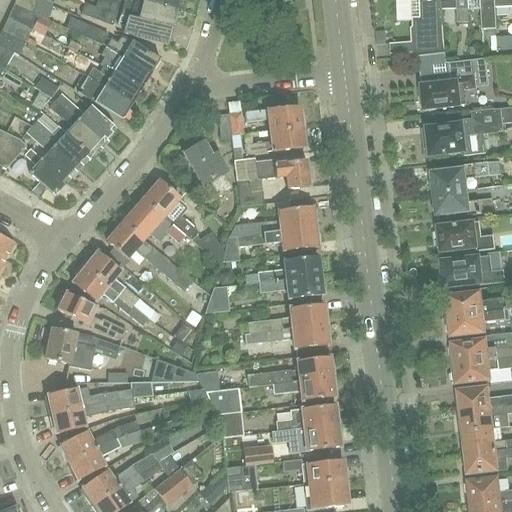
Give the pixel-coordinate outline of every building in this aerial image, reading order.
[(33,15),(37,1),(33,0),(15,0),(14,6),(14,7),(33,15)] [(98,0),(95,8),(116,16),(119,4),(102,0),(98,0)] [(175,13),(178,0),(132,0),(132,1),(143,4),(175,13)] [(444,40),(440,1),(440,0),(411,0),(412,19),(412,23),(413,23),(415,27),(411,31),(413,56),(418,56),(445,51),(444,41),(444,40)] [(481,0),(483,31),(497,30),(495,0),(481,0)] [(511,0),(495,0),(497,30),(498,30),(497,9),(511,8),(511,0)] [(120,17),(171,29),(175,13),(143,4),(132,1),(129,14),(121,12),(120,17)] [(112,27),(116,16),(95,8),(95,9),(85,6),(81,17),(112,27)] [(14,7),(7,20),(32,31),(37,18),(33,16),(33,15),(14,7)] [(457,24),(469,24),(468,12),(468,11),(457,11),(457,24)] [(134,40),(166,47),(171,29),(120,17),(116,28),(124,30),(122,36),(134,40)] [(7,20),(2,31),(25,44),(32,31),(7,20)] [(101,47),(108,36),(71,21),(66,31),(101,47)] [(0,34),(0,46),(14,55),(19,58),(25,44),(2,31),(0,34)] [(106,49),(122,60),(150,78),(160,62),(132,44),(126,41),(121,39),(117,44),(111,41),(106,49)] [(113,74),(141,92),(150,78),(122,60),(106,49),(101,58),(105,59),(100,66),(113,74)] [(487,83),(485,61),(449,65),(451,81),(442,82),(442,86),(422,88),(423,99),(420,99),(421,109),(424,109),(425,112),(460,108),(461,108),(467,107),(465,92),(475,91),(475,85),(487,83)] [(87,79),(103,89),(131,107),(141,92),(113,74),(100,66),(100,67),(104,69),(100,74),(93,70),(87,79)] [(131,107),(103,89),(87,79),(80,90),(83,92),(80,96),(122,122),(131,107)] [(42,81),(34,90),(50,100),(58,90),(42,81)] [(56,103),(78,123),(102,145),(114,132),(90,110),(83,116),(62,97),(56,103)] [(72,128),(66,135),(90,158),(102,145),(78,123),(56,103),(50,109),(72,128)] [(495,111),(472,114),(472,121),(463,122),(463,123),(448,124),(449,127),(427,130),(429,145),(425,146),(426,158),(465,154),(466,157),(485,155),(483,137),(499,135),(499,133),(503,132),(503,125),(511,124),(511,109),(495,112),(495,111)] [(287,110),(245,115),(246,125),(267,122),(269,134),(301,130),(299,110),(288,111),(287,110)] [(241,114),(228,116),(231,138),(243,137),(241,117),(241,115),(241,114)] [(33,129),(78,171),(90,158),(66,135),(58,129),(51,135),(38,124),(33,129)] [(48,155),(41,162),(65,184),(78,171),(33,129),(26,136),(48,155)] [(301,130),(269,134),(270,146),(245,149),(246,158),(304,150),(301,130)] [(0,168),(5,171),(22,153),(25,148),(18,142),(0,133),(0,168)] [(197,190),(202,187),(203,188),(209,185),(219,202),(229,196),(226,191),(230,189),(223,177),(228,174),(217,155),(211,158),(203,144),(183,155),(197,178),(192,180),(197,190)] [(241,151),(232,151),(233,163),(242,162),(241,151)] [(25,157),(36,168),(29,175),(53,198),(65,184),(41,162),(30,152),(25,157)] [(287,191),(309,189),(305,162),(274,166),(274,162),(251,164),(251,161),(242,162),(233,163),(240,209),(263,206),(261,194),(250,195),(248,183),(286,179),(287,191)] [(432,174),(433,181),(430,183),(431,191),(434,192),(435,196),(467,193),(465,180),(490,177),(488,163),(462,167),(463,171),(432,174)] [(196,237),(197,236),(197,233),(181,219),(187,211),(185,207),(179,202),(179,201),(159,183),(143,202),(185,238),(219,267),(224,254),(211,235),(200,241),(196,237)] [(468,213),(468,217),(494,214),(493,200),(468,203),(467,193),(435,196),(435,198),(432,201),(433,208),(436,209),(437,216),(468,213)] [(143,202),(123,225),(144,243),(150,237),(159,244),(166,236),(178,246),(178,248),(188,255),(195,248),(184,239),(185,238),(143,202)] [(237,239),(314,230),(311,209),(291,212),(290,203),(263,206),(265,215),(278,214),(279,222),(234,227),(229,240),(237,239)] [(437,240),(440,242),(441,253),(463,251),(463,254),(494,250),(493,238),(476,240),(474,224),(438,228),(439,230),(436,233),(437,240)] [(114,250),(107,257),(122,270),(130,261),(128,259),(135,252),(144,261),(182,294),(191,283),(165,260),(154,250),(153,250),(144,243),(123,225),(107,243),(114,250)] [(282,244),(283,253),(316,249),(314,230),(237,239),(238,250),(282,244)] [(0,257),(5,260),(14,245),(0,237),(0,257)] [(122,270),(107,257),(104,260),(97,254),(84,270),(119,297),(145,319),(151,311),(114,281),(120,273),(122,270)] [(443,264),(443,267),(440,268),(441,277),(444,278),(445,284),(448,283),(449,287),(467,285),(468,287),(504,283),(503,273),(492,274),(490,258),(443,264)] [(259,285),(319,278),(317,259),(284,263),(285,272),(244,277),(246,287),(259,285)] [(139,326),(145,319),(119,297),(84,270),(72,285),(95,304),(102,296),(139,326)] [(287,292),(288,302),(322,298),(319,278),(259,285),(260,296),(287,292)] [(448,311),(449,319),(509,312),(509,311),(511,310),(511,300),(481,304),(480,294),(447,298),(447,300),(444,302),(445,310),(448,311)] [(78,322),(83,324),(82,326),(112,340),(121,342),(126,332),(102,321),(101,324),(92,319),(97,310),(66,296),(58,312),(72,319),(70,322),(77,325),(78,322)] [(249,336),(325,327),(323,307),(289,311),(290,320),(248,326),(249,336)] [(451,338),(485,334),(484,325),(510,322),(509,312),(449,319),(450,324),(447,326),(447,334),(451,335),(451,338)] [(248,347),(266,344),(293,341),(294,350),(327,347),(325,327),(249,336),(246,336),(248,347)] [(91,348),(93,339),(76,335),(51,330),(45,361),(68,366),(68,368),(90,372),(95,349),(91,348)] [(455,366),(490,362),(511,359),(511,347),(487,351),(486,341),(452,345),(453,347),(449,350),(450,357),(454,358),(455,366)] [(273,387),(331,380),(329,359),(297,363),(298,373),(290,374),(290,373),(247,378),(249,390),(273,387)] [(457,385),(490,381),(489,371),(511,368),(511,359),(490,362),(455,366),(456,372),(452,374),(453,382),(457,383),(457,385)] [(194,375),(156,361),(151,384),(198,383),(194,375)] [(196,376),(207,395),(219,393),(217,373),(196,376)] [(331,380),(273,387),(274,396),(301,393),(302,403),(334,399),(331,380)] [(136,385),(138,419),(156,418),(155,384),(136,385)] [(49,418),(104,406),(128,400),(132,400),(131,392),(101,395),(90,398),(88,388),(47,397),(49,406),(47,407),(49,418)] [(459,403),(460,414),(511,407),(511,397),(489,400),(488,389),(458,392),(458,394),(456,396),(457,402),(459,403)] [(207,395),(210,403),(215,417),(238,414),(237,390),(219,393),(207,395)] [(128,400),(104,406),(49,418),(51,427),(54,426),(56,436),(85,429),(83,419),(106,414),(105,414),(112,412),(133,409),(132,400),(128,400)] [(462,431),(463,432),(493,429),(491,417),(511,414),(511,407),(460,414),(461,421),(459,423),(460,429),(462,431)] [(272,434),(272,435),(337,428),(335,408),(290,413),(291,422),(276,424),(277,434),(272,434)] [(240,437),(238,414),(215,417),(223,438),(240,437)] [(120,428),(112,432),(91,443),(87,433),(59,447),(63,456),(61,457),(66,466),(117,441),(140,434),(136,423),(120,428)] [(340,450),(337,428),(272,435),(274,446),(289,444),(289,447),(305,445),(306,454),(340,450)] [(464,447),(465,456),(511,450),(511,441),(495,444),(493,432),(463,436),(463,437),(461,439),(462,446),(464,447)] [(117,441),(66,466),(70,476),(73,474),(77,483),(104,469),(100,460),(121,449),(142,443),(140,434),(117,441)] [(243,452),(245,468),(273,465),(271,448),(243,452)] [(465,473),(468,474),(468,476),(509,471),(507,460),(511,458),(511,450),(465,456),(466,465),(464,466),(465,473)] [(138,475),(158,464),(152,456),(132,467),(113,481),(107,473),(82,490),(88,498),(86,500),(91,507),(138,475)] [(303,487),(344,482),(341,462),(302,467),(302,461),(283,464),(284,474),(298,473),(298,477),(302,476),(303,487)] [(138,475),(91,507),(94,511),(119,511),(139,499),(133,490),(162,470),(158,464),(138,475)] [(239,469),(226,471),(229,495),(243,493),(239,469)] [(153,491),(132,508),(134,511),(162,511),(167,508),(192,488),(179,472),(153,491)] [(511,493),(500,495),(498,481),(465,485),(467,500),(471,499),(472,507),(511,502),(511,493)] [(344,482),(303,487),(306,511),(307,511),(347,507),(344,482)] [(230,511),(229,500),(217,511),(230,511)] [(511,511),(511,502),(472,507),(472,511),(511,511)]
